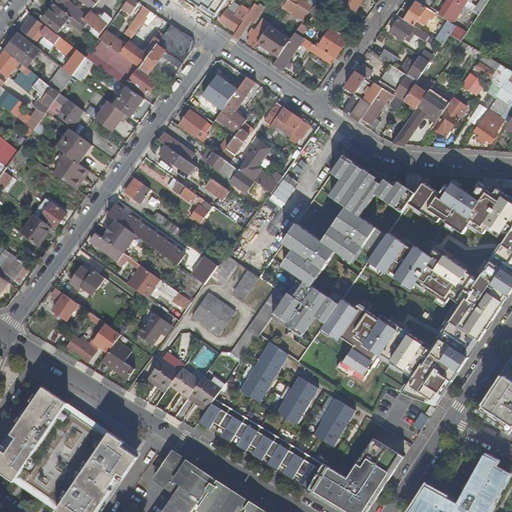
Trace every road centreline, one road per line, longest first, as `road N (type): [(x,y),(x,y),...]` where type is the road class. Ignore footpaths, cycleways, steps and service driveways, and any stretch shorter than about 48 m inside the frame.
road 1 (residential): [(0,332),(215,38)]
road 2 (residential): [(0,338),(297,511)]
road 3 (residential): [(511,162),(377,149),(317,107)]
road 4 (residential): [(317,107),(388,0)]
road 5 (residential): [(317,107),(215,38)]
